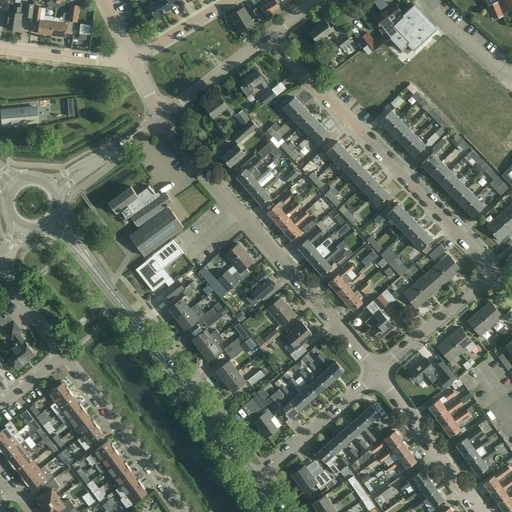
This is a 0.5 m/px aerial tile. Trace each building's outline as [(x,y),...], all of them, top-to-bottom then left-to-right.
[(169,5),(175,1),(174,0),(158,0),(148,6),(155,17),(171,8),(169,5)] [(273,0),(260,8),(265,16),(268,21),(281,11),(279,7),(274,0),(273,0)] [(511,9),(511,0),(497,0),(503,13),(511,9)] [(488,6),(494,19),(502,16),(497,2),(488,6)] [(9,13),(8,19),(7,29),(19,30),(21,15),(24,15),(24,16),(33,18),(34,5),(21,3),(20,8),(14,7),(13,13),(9,13)] [(368,32),(358,40),(363,47),(368,54),(385,42),(391,38),(402,50),(402,49),(407,44),(413,51),(435,30),(436,29),(436,28),(434,30),(412,7),(414,5),(413,5),(406,11),(403,15),(395,4),(391,7),(386,11),(384,9),(381,11),(380,11),(375,15),(374,17),(379,23),(378,24),(378,25),(377,26),(382,32),(378,35),(373,39),(368,32)] [(54,18),(52,35),(65,37),(67,25),(68,25),(69,21),(77,22),(79,6),(71,5),(69,13),(64,12),(63,17),(60,17),(60,19),(54,18)] [(38,33),(52,35),(54,18),(52,16),(47,15),(45,16),(46,8),(36,6),(34,20),(39,21),(38,33)] [(373,6),(364,14),(369,19),(378,11),(373,6)] [(253,24),(257,22),(262,19),(256,9),(251,12),(254,17),(250,19),(243,8),(231,15),(241,31),(253,24)] [(317,42),(329,32),(334,38),(338,35),(332,27),(330,28),(324,20),(318,24),(319,26),(310,33),(317,42)] [(84,24),(83,34),(90,35),(91,25),(84,24)] [(347,36),(338,43),(341,48),(351,41),(347,36)] [(261,90),(262,90),(267,86),(262,80),(263,79),(256,70),(244,79),(247,83),(241,87),(247,96),(254,91),(251,88),(257,84),(261,90)] [(417,102),(421,98),(415,90),(416,89),(411,84),(407,88),(414,95),(412,96),(417,102)] [(271,90),(259,99),(264,105),(276,96),(271,90)] [(402,100),(398,96),(391,103),(395,108),(402,100)] [(213,117),(224,109),(229,116),(233,112),(228,105),(227,106),(220,97),(213,102),(212,101),(211,102),(206,106),(206,107),(213,117)] [(283,108),(281,110),(284,113),(286,111),(292,117),(303,106),(294,97),(283,108)] [(421,98),(417,102),(426,111),(430,107),(421,98)] [(501,135),(511,123),(511,103),(508,99),(486,121),(501,135)] [(246,100),(241,107),(249,112),(253,104),(246,100)] [(312,115),(303,106),(292,117),(300,126),(312,115)] [(36,107),(2,110),(3,125),(28,122),(37,121),(36,107)] [(430,107),(426,111),(434,120),(439,115),(430,107)] [(391,110),(387,114),(380,121),(388,130),(400,119),(391,110)] [(242,125),(249,120),(242,111),(235,115),(242,125)] [(300,133),(304,129),(309,135),(321,124),(312,115),(300,126),(296,130),(300,133)] [(427,141),(426,145),(426,146),(431,146),(450,127),(439,115),(434,120),(441,127),(427,141)] [(400,119),(388,130),(397,139),(408,128),(400,119)] [(251,120),(232,136),(238,143),(256,127),(251,120)] [(267,131),(272,136),(276,132),(281,128),(275,122),(267,131)] [(329,133),(321,124),(309,135),(318,144),(329,133)] [(408,128),(397,139),(406,148),(417,137),(408,128)] [(276,132),(272,136),(278,143),(282,139),(276,132)] [(459,145),(463,140),(458,135),(453,139),(454,139),(452,141),(457,147),(459,145)] [(417,137),(406,148),(414,157),(426,145),(417,137)] [(438,151),(445,143),(441,139),(434,147),(438,151)] [(276,146),(271,140),(257,152),(262,158),(276,146)] [(463,140),(459,145),(465,151),(469,147),(463,140)] [(289,155),(293,151),(296,148),(290,142),(287,144),(284,141),(280,145),(289,155)] [(338,141),(331,148),(326,152),(335,161),(346,150),(338,141)] [(230,151),(222,157),(230,166),(238,160),(244,154),(241,150),(245,147),(242,144),(241,144),(241,143),(240,142),(239,143),(234,147),(230,151)] [(355,159),(346,150),(335,161),(343,170),(355,159)] [(299,156),(293,151),(289,155),(294,161),(299,156)] [(476,162),(480,158),(475,152),(471,157),(476,162)] [(433,153),(429,157),(421,164),(430,173),(442,161),(433,153)] [(260,173),(260,172),(256,168),(262,162),(258,158),(237,177),(245,186),(260,173)] [(480,158),(476,162),(482,169),(486,164),(480,158)] [(355,159),(343,170),(352,179),(364,168),(355,159)] [(442,161),(430,173),(439,182),(450,170),(442,161)] [(511,163),(502,175),(511,186),(511,163)] [(245,186),(253,195),(262,187),(258,182),(270,171),(267,167),(260,172),(260,173),(245,186)] [(284,178),(289,183),(300,173),(295,167),(291,170),(292,171),(284,178)] [(485,171),(493,180),(498,176),(489,167),(485,171)] [(372,177),(364,168),(352,179),(361,188),(372,177)] [(450,170),(439,182),(447,191),(459,179),(450,170)] [(262,187),(274,176),(270,171),(258,182),(262,187)] [(309,176),(314,182),(318,178),(313,172),(309,176)] [(261,204),(268,198),(270,196),(265,191),(278,180),(274,176),(262,187),(253,195),(261,204)] [(509,187),(498,176),(493,180),(490,184),(501,195),(509,187)] [(297,188),(307,180),(304,177),(295,185),(297,188)] [(361,188),(369,197),(381,185),(372,177),(361,188)] [(324,184),(318,178),(314,182),(320,188),(324,184)] [(459,179),(447,191),(456,199),(468,188),(459,179)] [(390,194),(381,185),(369,197),(378,206),(390,194)] [(131,186),(108,203),(109,204),(115,212),(116,213),(121,209),(122,210),(121,211),(126,218),(130,215),(131,216),(137,225),(138,225),(140,228),(129,236),(141,252),(144,256),(184,227),(170,207),(168,205),(171,202),(172,201),(165,192),(161,196),(158,198),(155,194),(156,194),(149,186),(148,187),(149,187),(143,192),(138,196),(131,186)] [(468,188),(456,199),(465,208),(476,197),(468,188)] [(325,194),(330,200),(334,196),(329,190),(325,194)] [(293,197),(289,193),(282,200),(286,204),(293,197)] [(340,202),(334,196),(330,200),(336,206),(340,202)] [(327,211),(329,214),(330,214),(334,211),(322,197),(315,203),(319,208),(322,206),(327,211)] [(476,197),(465,208),(473,217),(485,206),(476,197)] [(275,221),(283,231),(293,222),(292,222),(288,217),(301,206),(297,202),(284,213),(285,213),(275,221)] [(398,203),(391,210),(387,214),(395,223),(407,212),(398,203)] [(267,212),(275,221),(285,213),(284,213),(277,204),(267,212)] [(498,216),(511,231),(511,229),(511,209),(509,206),(498,216)] [(342,212),(347,218),(351,214),(346,208),(342,212)] [(291,240),(299,233),(301,232),(296,226),(309,215),(305,211),(292,222),(293,222),(283,231),(291,240)] [(415,221),(407,212),(395,223),(404,232),(415,221)] [(351,214),(347,218),(353,224),(357,220),(351,214)] [(511,231),(498,216),(487,226),(499,241),(511,231)] [(341,217),(337,220),(341,225),(345,221),(341,217)] [(307,233),(317,224),(313,220),(303,229),(307,233)] [(424,230),(415,221),(404,232),(413,241),(424,230)] [(346,223),(337,232),(341,237),(350,228),(346,223)] [(298,247),(306,257),(315,248),(311,244),(324,233),(320,228),(298,247)] [(422,250),(426,246),(433,239),(424,230),(413,241),(422,250)] [(367,240),(372,246),(376,242),(371,236),(367,240)] [(332,241),(331,241),(328,237),(320,244),(324,248),(332,241)] [(148,265),(143,269),(146,272),(141,276),(153,291),(165,281),(153,266),(178,246),(173,240),(169,243),(168,243),(152,256),(153,256),(145,262),(148,265)] [(376,242),(372,246),(378,252),(382,248),(376,242)] [(227,271),(218,279),(210,286),(220,298),(228,291),(250,273),(245,268),(254,260),(239,244),(225,255),(238,270),(231,276),(227,271)] [(440,245),(429,255),(433,260),(444,250),(440,245)] [(323,258),(314,266),(322,275),(331,267),(327,261),(339,250),(336,246),(323,257),(323,258)] [(323,258),(323,257),(315,248),(306,257),(314,266),(323,258)] [(369,249),(362,254),(369,262),(376,256),(369,249)] [(350,256),(346,251),(336,260),(340,265),(350,256)] [(389,264),(393,260),(387,254),(383,258),(389,264)] [(437,264),(449,279),(461,269),(448,255),(437,264)] [(422,259),(417,263),(421,267),(425,263),(422,259)] [(393,260),(389,264),(401,277),(408,270),(402,263),(398,266),(393,260)] [(351,263),(336,276),(329,283),(337,292),(346,284),(347,284),(352,280),(347,275),(355,268),(351,263)] [(438,289),(449,279),(437,264),(426,274),(438,289)] [(264,302),(271,295),(278,289),(271,281),(270,282),(268,280),(269,278),(262,270),(248,283),(255,290),(246,298),(253,306),(261,299),(264,302)] [(362,277),(359,273),(351,279),(355,283),(362,277)] [(438,289),(426,274),(415,284),(427,298),(438,289)] [(192,282),(187,287),(182,290),(180,292),(183,297),(196,287),(192,282)] [(370,286),(366,282),(359,288),(363,292),(370,286)] [(346,284),(337,292),(345,301),(354,293),(347,284),(346,284)] [(416,308),(427,298),(415,284),(403,293),(416,308)] [(354,293),(345,301),(353,310),(362,302),(354,293)] [(365,322),(380,339),(390,331),(395,327),(388,320),(389,319),(390,317),(383,308),(389,303),(381,293),(375,299),(366,306),(373,314),(365,322)] [(280,297),(273,304),(267,309),(281,326),(295,314),(280,297)] [(168,308),(177,319),(190,309),(190,308),(182,298),(168,308)] [(479,311),(491,326),(502,316),(490,302),(479,311)] [(190,309),(177,319),(185,329),(197,320),(201,325),(204,323),(216,313),(212,308),(205,314),(197,303),(190,308),(190,309)] [(229,311),(225,306),(216,313),(204,323),(207,328),(229,311)] [(491,326),(479,311),(467,321),(480,336),(491,326)] [(240,312),(235,316),(240,323),(246,318),(240,312)] [(4,329),(12,339),(15,343),(13,343),(4,350),(4,351),(6,354),(6,355),(16,368),(17,367),(19,367),(23,365),(23,363),(34,354),(24,341),(18,333),(21,331),(14,321),(4,329)] [(302,322),(294,328),(285,337),(296,350),(290,355),(296,360),(307,350),(302,345),(313,335),(302,322)] [(503,327),(498,332),(500,334),(503,337),(504,338),(509,333),(503,327)] [(460,328),(449,337),(461,352),(466,348),(469,352),(476,346),(460,328)] [(217,337),(213,332),(210,335),(206,329),(192,339),(200,350),(217,337)] [(263,349),(269,343),(280,334),(275,329),(263,340),(261,338),(257,342),(263,349)] [(222,350),(218,345),(225,340),(220,334),(217,337),(200,350),(208,361),(222,350)] [(497,334),(493,338),(496,342),(501,338),(497,334)] [(250,336),(241,344),(228,354),(232,359),(243,350),(246,353),(257,345),(256,343),(250,336)] [(461,352),(449,337),(438,347),(450,362),(461,352)] [(241,344),(237,339),(224,349),(228,354),(241,344)] [(488,352),(492,348),(485,339),(480,343),(488,352)] [(320,353),(315,357),(321,364),(326,361),(320,353)] [(498,357),(503,363),(507,360),(502,354),(498,357)] [(326,387),(335,379),(327,369),(322,374),(317,368),(317,369),(305,356),(302,359),(317,378),(318,377),(326,387)] [(425,358),(409,372),(413,377),(412,378),(413,379),(414,378),(418,383),(422,379),(427,385),(428,387),(437,379),(431,372),(434,369),(425,358)] [(216,371),(224,381),(238,371),(230,360),(216,371)] [(503,363),(508,370),(511,367),(507,360),(503,363)] [(327,369),(335,379),(344,371),(336,361),(327,369)] [(467,361),(463,365),(467,369),(472,366),(467,361)] [(445,388),(457,378),(452,373),(451,374),(441,363),(437,366),(436,368),(445,378),(440,383),(445,388)] [(317,378),(313,382),(308,376),(301,370),(296,365),(292,367),(309,386),(309,385),(317,395),(326,387),(318,377),(317,378)] [(248,380),(252,385),(265,375),(261,370),(248,380)] [(238,371),(224,381),(232,392),(246,381),(238,371)] [(308,403),(317,395),(309,385),(309,386),(303,390),(292,377),(292,378),(287,372),(283,375),(299,394),(300,393),(308,403)] [(265,375),(252,385),(255,390),(268,380),(265,375)] [(55,402),(70,391),(67,386),(66,387),(62,382),(61,383),(62,383),(48,394),(55,402)] [(283,385),(279,389),(299,411),(308,403),(300,393),(299,394),(295,398),(283,385)] [(266,401),(268,403),(274,410),(279,406),(289,419),(299,411),(279,389),(274,393),(266,401)] [(446,409),(442,403),(455,393),(453,390),(429,407),(436,417),(446,409)] [(55,402),(55,403),(51,407),(57,415),(62,411),(61,411),(76,400),(72,396),(73,395),(70,391),(55,402)] [(265,406),(268,403),(266,401),(261,394),(250,402),(260,417),(255,421),(261,430),(261,431),(266,438),(277,429),(269,419),(273,417),(265,406)] [(436,417),(443,427),(453,419),(449,413),(463,404),(460,399),(446,409),(436,417)] [(61,411),(62,411),(68,419),(83,408),(80,403),(79,404),(76,400),(61,411)] [(370,423),(372,421),(380,414),(372,405),(362,413),(370,423)] [(456,423),(470,413),(474,411),(471,406),(453,419),(443,427),(450,436),(461,429),(456,423)] [(83,408),(68,419),(75,428),(89,417),(86,413),(87,412),(83,408)] [(27,418),(29,422),(33,419),(30,415),(27,410),(23,413),(27,418)] [(362,413),(353,421),(361,430),(361,431),(372,443),(376,439),(365,427),(370,423),(362,413)] [(43,425),(47,422),(40,414),(36,417),(43,425)] [(81,437),(97,425),(93,420),(92,421),(89,417),(75,428),(81,437)] [(0,445),(13,435),(18,431),(10,421),(5,425),(6,427),(0,431),(0,445)] [(352,438),(361,431),(361,430),(353,421),(344,429),(352,438)] [(379,424),(375,428),(381,435),(385,432),(379,424)] [(97,425),(81,437),(78,439),(86,450),(90,446),(89,445),(102,435),(103,434),(99,430),(100,429),(97,425)] [(36,431),(43,439),(47,436),(40,428),(36,431)] [(474,447),(473,447),(470,442),(483,432),(480,428),(456,445),(463,455),(474,447)] [(335,437),(343,446),(352,438),(344,429),(335,437)] [(491,429),(484,434),(479,438),(481,442),(487,438),(494,433),(491,429)] [(374,453),(388,443),(391,448),(392,448),(402,441),(395,431),(371,448),(374,453)] [(2,451),(6,455),(20,444),(13,435),(0,445),(0,449),(2,451)] [(46,443),(50,448),(54,445),(47,436),(43,439),(40,442),(43,446),(46,443)] [(335,437),(326,445),(334,454),(343,446),(335,437)] [(474,447),(463,455),(471,465),(481,457),(477,451),(490,442),(487,438),(481,442),(473,447),(474,447)] [(96,463),(100,461),(115,449),(112,445),(111,445),(108,440),(107,441),(90,455),(96,463)] [(361,440),(357,444),(363,451),(367,447),(361,440)] [(8,460),(11,464),(26,452),(27,452),(31,449),(25,441),(20,444),(6,455),(9,459),(8,460)] [(409,451),(402,441),(392,448),(391,448),(378,458),(382,462),(395,453),(399,458),(409,451)] [(337,458),(334,454),(326,445),(317,453),(336,475),(340,472),(332,462),(337,458)] [(352,448),(348,452),(354,459),(358,455),(352,448)] [(484,461),(489,457),(497,452),(494,448),(481,457),(471,465),(478,475),(488,467),(484,461)] [(119,453),(115,449),(100,461),(106,469),(121,458),(118,454),(119,453)] [(416,461),(409,451),(399,458),(406,468),(416,461)] [(19,472),(33,461),(27,452),(26,452),(11,464),(15,468),(16,468),(19,472)] [(342,456),(338,460),(345,467),(349,463),(342,456)] [(124,463),(121,458),(106,469),(113,478),(128,466),(125,462),(124,463)] [(21,477),(25,481),(40,469),(33,461),(19,472),(22,476),(21,477)] [(385,468),(389,472),(397,466),(393,462),(385,468)] [(40,470),(40,469),(25,481),(28,485),(29,485),(33,489),(41,483),(43,486),(53,478),(45,466),(40,470)] [(113,478),(119,487),(134,476),(131,471),(132,471),(128,466),(113,478)] [(329,489),(331,487),(335,484),(337,481),(333,477),(331,479),(325,470),(320,473),(320,474),(314,479),(304,466),(292,475),(304,492),(316,483),(319,487),(319,488),(325,484),(329,489)] [(484,483),(491,493),(501,486),(501,485),(497,480),(511,470),(508,466),(484,483)] [(422,469),(412,477),(419,487),(429,479),(422,469)] [(84,473),(80,476),(86,484),(90,481),(86,475),(88,473),(87,471),(84,473)] [(371,478),(367,472),(359,478),(364,483),(371,478)] [(119,487),(126,495),(141,484),(138,479),(137,480),(134,476),(119,487)] [(348,479),(352,485),(354,488),(355,490),(360,486),(353,476),(348,479)] [(381,488),(390,481),(386,476),(377,483),(381,488)] [(491,493),(498,503),(508,496),(508,495),(504,490),(511,483),(511,477),(501,485),(501,486),(491,493)] [(54,478),(44,486),(47,491),(36,499),(43,508),(59,497),(55,492),(59,486),(54,478)] [(437,489),(429,479),(419,487),(426,496),(437,489)] [(402,491),(410,485),(407,480),(399,486),(402,491)] [(122,498),(120,499),(127,508),(133,504),(147,494),(144,489),(145,488),(141,484),(126,495),(122,498)] [(355,490),(362,500),(368,497),(360,486),(355,490)] [(444,499),(437,489),(426,496),(433,506),(444,499)] [(383,511),(391,507),(386,501),(391,497),(386,490),(374,499),(383,511)] [(409,500),(417,495),(413,491),(406,496),(409,500)] [(508,496),(498,503),(504,511),(506,511),(511,507),(511,500),(511,499),(511,498),(511,492),(508,495),(508,496)] [(326,494),(321,498),(313,503),(318,511),(322,511),(333,505),(326,494)] [(67,511),(75,507),(69,499),(62,502),(59,497),(43,508),(45,511),(57,511),(61,509),(62,511),(67,511)] [(368,497),(362,500),(369,511),(375,507),(368,497)] [(416,510),(424,505),(421,500),(413,506),(416,510)]
